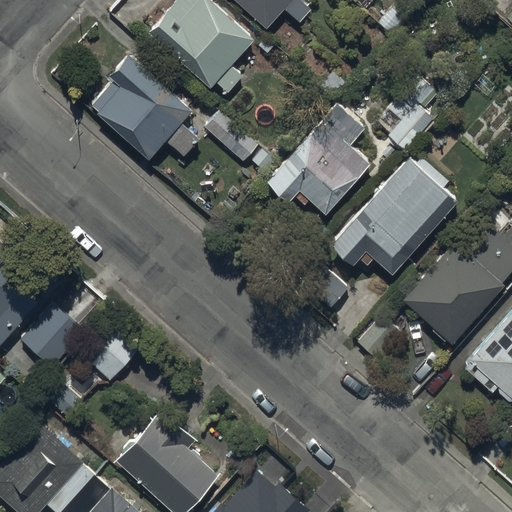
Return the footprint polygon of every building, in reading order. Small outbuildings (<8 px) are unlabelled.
[(176,0),(143,37),(207,93),(214,85),(227,96),(240,82),(227,70),(251,43),(203,0),(176,0)] [(310,9),(300,0),(236,0),(264,25),(279,8),(297,24),(310,9)] [(146,162),(163,143),(181,159),(195,144),(176,128),(189,114),(128,60),(110,80),(120,89),(95,117),(146,162)] [(398,95),(414,109),(428,94),(413,80),(398,95)] [(371,130),(400,155),(427,126),(397,100),(371,130)] [(329,109),(263,183),(287,205),(294,197),(321,220),(366,170),(345,151),(359,135),(329,109)] [(202,132),(240,166),(256,148),(218,114),(202,132)] [(456,207),(403,160),(324,249),(349,270),(361,257),(390,282),(456,207)] [(398,306),(447,349),(498,291),(496,289),(511,270),(511,254),(486,231),(462,259),(450,248),(398,306)] [(0,348),(46,297),(0,257),(0,348)] [(298,287),(326,312),(343,293),(315,268),(298,287)] [(87,332),(53,301),(19,337),(54,369),(87,332)] [(511,313),(465,366),(511,407),(511,313)] [(81,357),(110,383),(140,349),(111,323),(81,357)] [(354,350),(371,364),(395,337),(379,323),(354,350)] [(45,396),(70,418),(82,404),(58,382),(45,396)] [(110,463),(165,511),(190,511),(216,484),(184,456),(196,443),(158,410),(110,463)] [(139,511),(39,423),(0,467),(0,504),(8,511),(44,511),(47,509),(50,511),(139,511)] [(302,511),(304,511),(256,468),(215,511),(302,511)]
